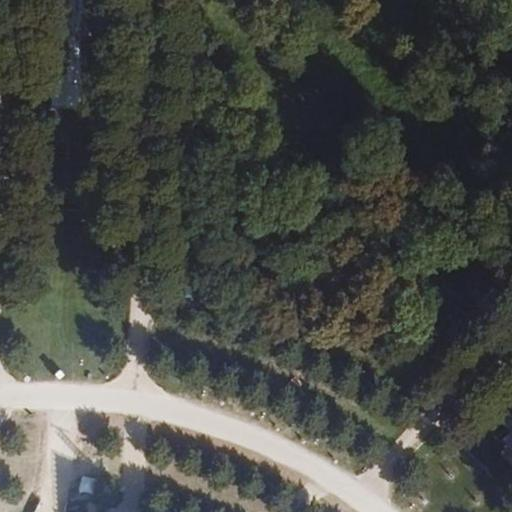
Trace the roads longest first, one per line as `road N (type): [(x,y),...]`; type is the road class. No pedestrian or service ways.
road 1 (track): [(80,0),(66,401)]
road 2 (track): [(371,511),(297,465),(175,419),(66,401),(0,405)]
